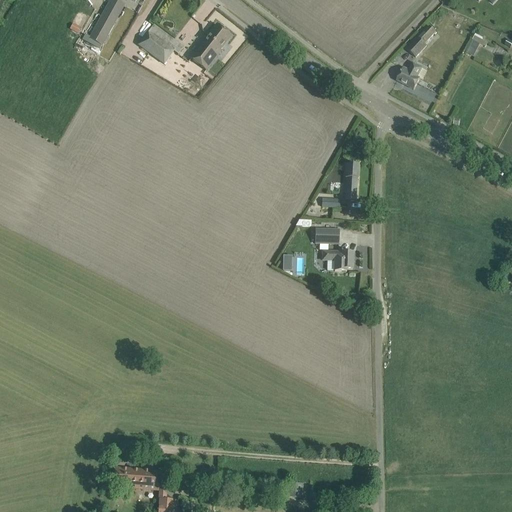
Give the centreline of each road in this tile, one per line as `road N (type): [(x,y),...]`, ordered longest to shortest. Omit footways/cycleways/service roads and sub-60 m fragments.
road 1 (unclassified): [(381,511),(377,105)]
road 2 (tertiary): [(377,105),(226,0)]
road 3 (tertiary): [(511,177),(377,105)]
